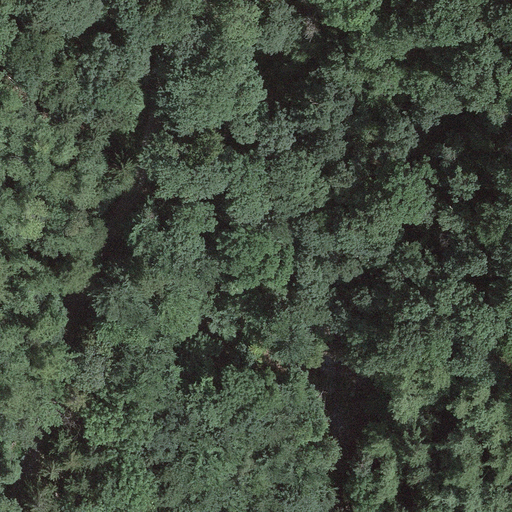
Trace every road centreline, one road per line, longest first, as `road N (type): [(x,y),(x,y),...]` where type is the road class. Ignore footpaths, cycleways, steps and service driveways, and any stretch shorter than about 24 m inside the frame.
road 1 (track): [(206,0),(158,77),(152,134),(131,198),(86,269),(14,511)]
road 2 (track): [(511,75),(466,52),(360,30),(313,0)]
